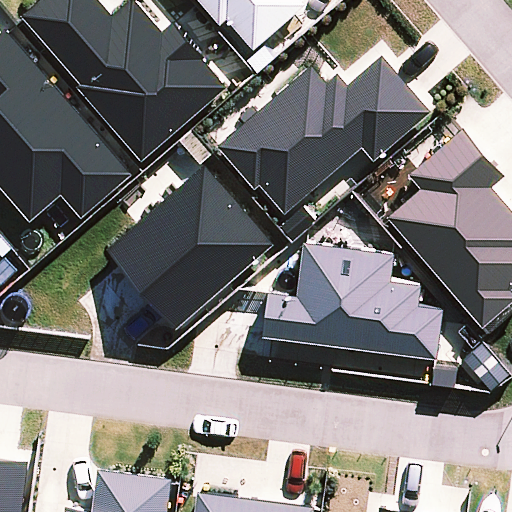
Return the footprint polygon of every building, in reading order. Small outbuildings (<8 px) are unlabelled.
[(109,0),(25,0),(21,4),(82,74),(77,77),(143,149),(228,75),(203,47),(205,45),(174,9),(163,19),(145,0),(116,0),(113,4),(109,0)] [(207,0),(220,14),(227,7),(254,37),(296,0),(207,0)] [(133,164),(5,16),(0,20),(0,174),(32,211),(62,185),(83,208),(133,164)] [(311,54),(218,134),(255,176),(260,173),(284,202),(361,137),(373,150),(431,100),(381,43),(347,74),(336,61),(325,70),(311,54)] [(388,204),(482,315),(511,289),(511,278),(511,277),(511,275),(511,194),(493,173),(507,161),(463,115),(408,162),(421,176),(388,204)] [(275,232),(204,153),(108,237),(175,315),(275,232)] [(269,285),(263,323),(337,333),(437,347),(443,295),(418,292),(421,272),(391,268),(395,242),(304,230),(298,284),(269,280),(269,285)] [(481,333),(463,349),(490,380),(508,364),(481,333)] [(19,511),(28,449),(0,445),(0,511),(19,511)] [(167,511),(173,466),(99,456),(93,496),(66,493),(63,511),(167,511)] [(312,511),(314,493),(198,479),(193,511),(312,511)] [(377,511),(452,511),(453,503),(379,494),(377,511)]
